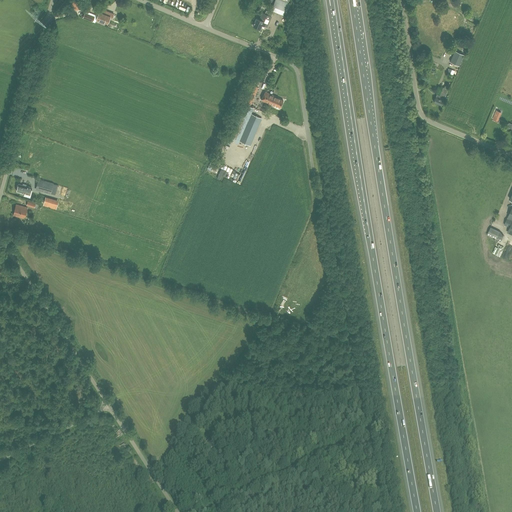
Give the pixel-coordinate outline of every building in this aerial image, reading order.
[(283,14),(287,3),(288,0),(275,0),(272,10),(283,14)] [(76,3),(73,2),(71,7),(78,10),(80,4),(78,3),(77,5),(76,4),(76,3)] [(102,14),(99,13),(97,17),(96,19),(107,24),(110,17),(112,18),(114,13),(104,9),(102,14)] [(93,21),(94,19),(96,20),(96,19),(97,17),(95,16),(95,14),(86,11),(84,17),(93,21)] [(256,18),(253,25),(260,28),(262,24),(267,26),(271,16),(263,13),(260,19),(256,18)] [(455,51),(450,62),(459,65),(464,54),(455,51)] [(258,87),(251,84),(247,94),(254,97),(258,87)] [(441,105),(447,93),(448,89),(443,87),(440,95),(437,94),(434,102),(441,105)] [(275,97),(276,96),(265,91),(261,100),(272,105),(273,104),(280,107),(283,100),(275,97)] [(254,97),(247,94),(243,104),(250,107),(254,97)] [(249,110),(238,105),(225,137),(235,142),(249,110)] [(262,118),(257,116),(251,114),(239,141),(250,145),(262,118)] [(51,194),(51,193),(55,194),(57,185),(54,184),(38,179),(35,190),(51,194)] [(19,184),(17,191),(30,195),(32,187),(26,186),(27,185),(23,184),(23,185),(19,184)] [(45,197),(43,204),(56,208),(58,201),(45,197)] [(27,208),(16,204),(13,215),(24,218),(27,208)] [(487,235),(501,241),(504,234),(491,227),(487,235)] [(203,444),(198,441),(197,442),(209,451),(215,443),(209,439),(204,446),(202,445),(203,444)]
